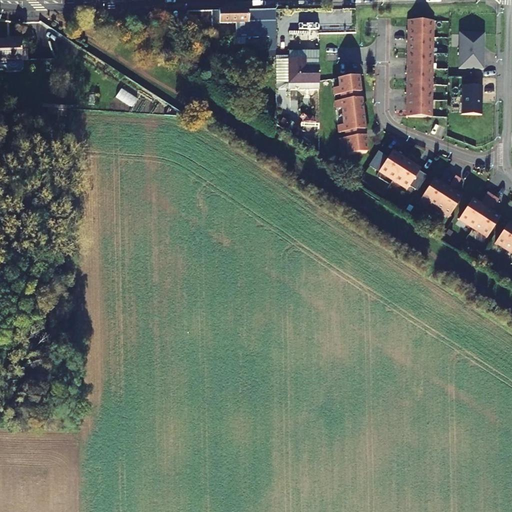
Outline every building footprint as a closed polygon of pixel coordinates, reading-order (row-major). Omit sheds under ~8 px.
[(269,39),(269,52),(275,52),(275,35),(275,10),(220,11),(220,25),(234,26),(234,46),(243,46),(243,39),(269,39)] [(188,12),(189,27),(213,26),(212,12),(188,12)] [(430,19),(407,19),(407,35),(430,36),(430,19)] [(458,32),(457,67),(482,68),(483,59),(481,59),(482,32),(458,32)] [(430,52),(430,36),(407,35),(406,51),(430,52)] [(0,61),(5,62),(6,69),(8,72),(17,71),(19,69),(19,61),(20,61),(19,41),(0,41),(0,61)] [(429,67),(430,52),(406,51),(406,67),(429,67)] [(288,85),(288,60),(275,60),(275,85),(288,85)] [(316,85),(316,61),(288,60),(288,85),(316,85)] [(429,83),(429,67),(406,67),(406,83),(429,83)] [(333,94),(339,94),(358,92),(357,75),(332,78),(333,94)] [(429,99),(429,83),(406,83),(405,99),(429,99)] [(482,85),(461,85),(461,114),(481,114),(482,85)] [(359,97),(358,92),(339,94),(340,100),(359,97)] [(336,116),(361,113),(359,97),(340,100),(334,100),(336,116)] [(428,116),(429,99),(405,99),(405,115),(428,116)] [(363,129),(361,113),(336,116),(338,132),(344,131),(363,129)] [(363,129),(344,131),(344,137),(364,135),(363,129)] [(341,154),(366,151),(364,135),(344,137),(339,138),(341,154)] [(379,168),(393,177),(405,158),(391,149),(386,157),(379,168)] [(379,168),(386,157),(376,150),(368,164),(378,170),(379,168)] [(405,158),(393,177),(407,186),(408,184),(417,170),(419,167),(405,158)] [(423,174),(417,170),(408,184),(414,188),(423,174)] [(454,175),(447,186),(453,189),(460,178),(454,175)] [(421,196),(435,205),(447,186),(433,177),(421,196)] [(447,186),(435,205),(449,214),(461,194),(453,189),(447,186)] [(480,202),(485,206),(492,195),(487,191),(480,202)] [(492,195),(485,206),(491,210),(498,199),(492,195)] [(459,216),(473,225),(485,206),(480,202),(471,197),(459,216)] [(485,206),(473,225),(487,234),(499,215),(491,210),(485,206)] [(496,240),(509,248),(511,244),(511,222),(508,220),(496,240)]
